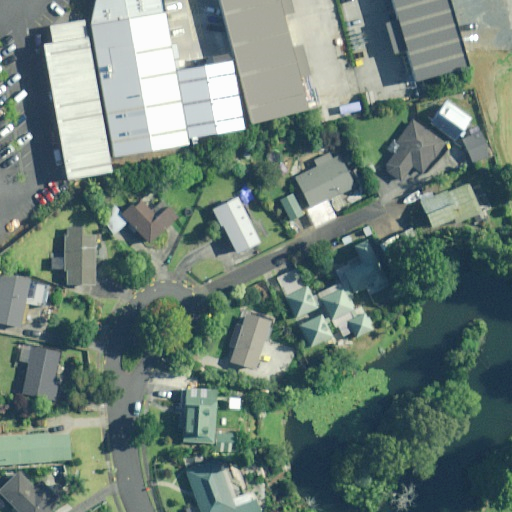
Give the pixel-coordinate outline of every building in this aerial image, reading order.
[(89,0),(118,156),(188,143),(186,138),(175,72),(161,0),(89,0)] [(218,0),(235,62),(251,120),(307,106),(278,0),(218,0)] [(380,0),(401,76),(462,60),(445,0),(380,0)] [(61,177),(105,169),(77,17),(41,23),(44,39),(36,40),(61,177)] [(235,62),(175,72),(186,138),(247,127),(235,62)] [(325,93),(314,95),(319,118),(329,116),(325,93)] [(441,97),(425,119),(452,139),(468,117),(441,97)] [(442,143),(409,119),(407,117),(388,144),(394,149),(380,168),(398,181),(408,166),(419,174),(442,143)] [(467,134),(459,137),(469,164),(488,156),(476,125),(465,129),(467,134)] [(292,176),(307,207),(324,198),(351,185),(336,154),(330,157),(326,151),(310,159),(314,165),(292,176)] [(232,155),(226,160),(242,176),(248,171),(232,155)] [(425,188),(411,194),(427,230),(449,220),(450,222),(478,210),(467,182),(430,198),(425,188)] [(290,193),(277,199),(287,221),(300,215),(290,193)] [(236,195),(209,208),(230,254),(257,242),(236,195)] [(112,233),(123,222),(143,244),(173,216),(156,198),(146,209),(136,199),(130,206),(126,202),(118,210),(111,204),(97,218),(112,233)] [(62,234),(60,234),(59,259),(46,258),(46,270),(62,270),(61,284),(89,285),(91,247),(97,247),(97,236),(78,235),(78,225),(63,224),(62,234)] [(408,226),(375,242),(383,257),(415,241),(408,226)] [(389,287),(366,238),(349,246),(357,262),(338,271),(342,280),(348,295),(363,288),(367,297),(389,287)] [(0,323),(16,326),(19,299),(29,300),(31,280),(0,276),(0,323)] [(357,314),(348,295),(342,280),(316,292),(337,337),(346,333),(350,341),(370,331),(362,312),(357,314)] [(316,307),(304,284),(282,295),(294,318),(316,307)] [(267,318),(242,310),(225,360),(250,368),(267,318)] [(317,314),(294,325),(306,350),(329,338),(317,314)] [(58,350),(28,344),(19,395),(49,401),(58,350)] [(185,377),(168,376),(168,384),(185,386),(185,377)] [(209,442),(211,390),(178,389),(177,434),(184,434),(184,441),(209,442)] [(235,434),(212,432),(211,452),(233,453),(235,434)] [(64,433),(0,436),(0,465),(66,463),(64,433)] [(216,458),(181,471),(196,511),(255,511),(257,511),(252,497),(246,499),(243,492),(231,497),(216,458)] [(15,470),(0,485),(0,497),(14,511),(44,511),(58,498),(39,479),(31,487),(15,470)]
